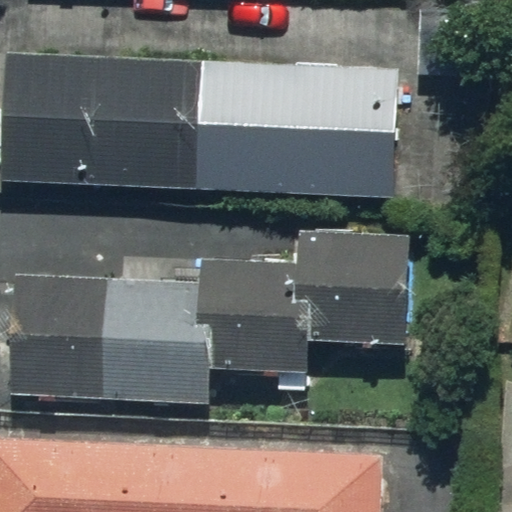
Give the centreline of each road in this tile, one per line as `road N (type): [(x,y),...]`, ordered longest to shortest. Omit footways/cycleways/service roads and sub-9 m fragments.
road 1 (unknown): [(0,11),(413,32)]
road 2 (unknown): [(0,255),(115,225),(283,230)]
